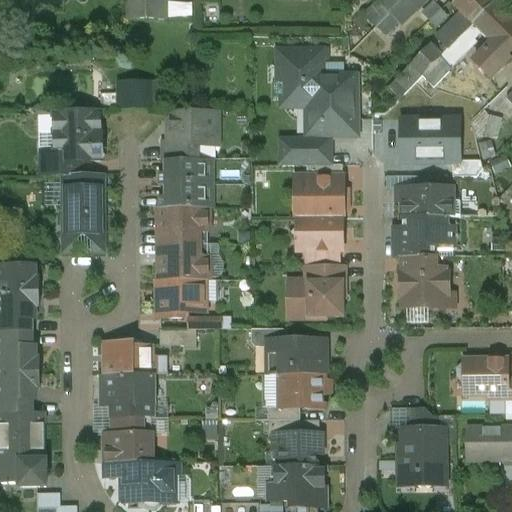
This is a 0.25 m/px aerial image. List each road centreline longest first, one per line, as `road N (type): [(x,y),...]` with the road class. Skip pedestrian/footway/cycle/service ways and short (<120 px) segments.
road 1 (residential): [(99,511),(78,472),(78,320)]
road 2 (residential): [(375,338),(372,173)]
road 3 (residential): [(129,270),(128,149)]
